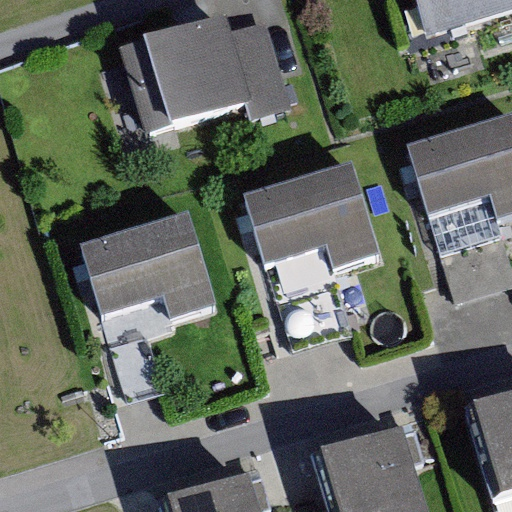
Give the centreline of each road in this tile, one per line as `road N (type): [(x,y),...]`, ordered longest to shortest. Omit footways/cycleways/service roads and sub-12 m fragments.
road 1 (residential): [(511,352),(0,505)]
road 2 (residential): [(0,53),(152,0)]
